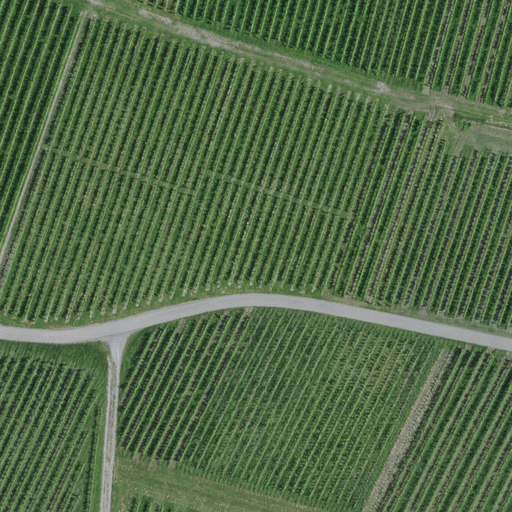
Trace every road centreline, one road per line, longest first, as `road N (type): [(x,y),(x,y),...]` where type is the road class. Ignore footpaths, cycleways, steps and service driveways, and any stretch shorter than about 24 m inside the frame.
road 1 (unclassified): [(511,345),(301,303),(245,301),(60,337),(0,332)]
road 2 (track): [(0,277),(95,0)]
road 3 (track): [(111,511),(116,328)]
road 4 (track): [(107,0),(276,58)]
